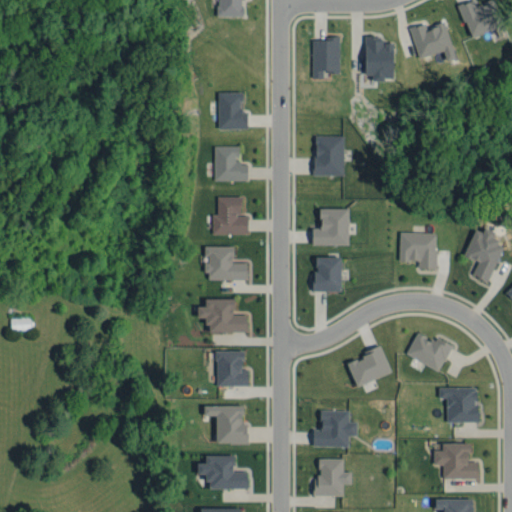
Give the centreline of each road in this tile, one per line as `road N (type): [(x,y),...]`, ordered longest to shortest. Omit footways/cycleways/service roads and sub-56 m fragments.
road 1 (residential): [(278,511),(279,0)]
road 2 (residential): [(279,339),(326,335),(375,306),(406,299),(459,309),(501,365),(501,511)]
